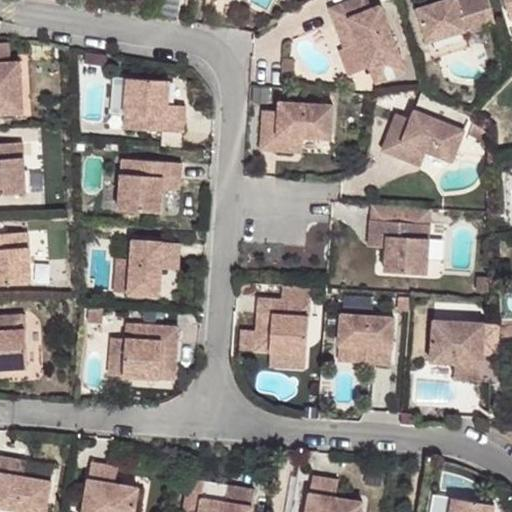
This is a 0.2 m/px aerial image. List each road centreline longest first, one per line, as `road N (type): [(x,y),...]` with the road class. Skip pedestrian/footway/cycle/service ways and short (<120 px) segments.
road 1 (residential): [(0,14),(209,46),(234,70),(214,428)]
road 2 (residential): [(511,469),(490,454),(421,436),(214,428)]
road 3 (residential): [(0,414),(214,428)]
